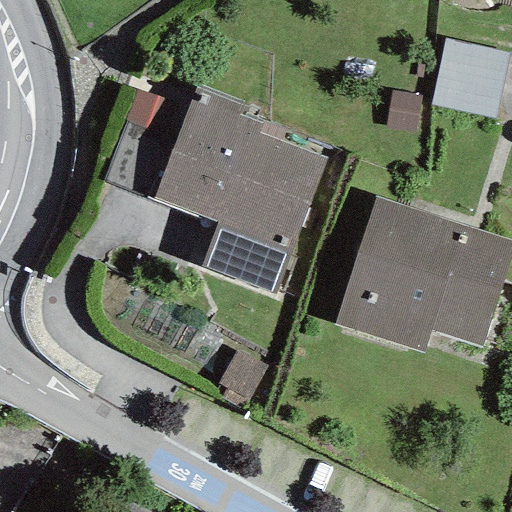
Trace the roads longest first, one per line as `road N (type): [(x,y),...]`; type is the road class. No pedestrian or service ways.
road 1 (residential): [(256,511),(0,368)]
road 2 (tertiary): [(0,21),(25,131),(0,214)]
